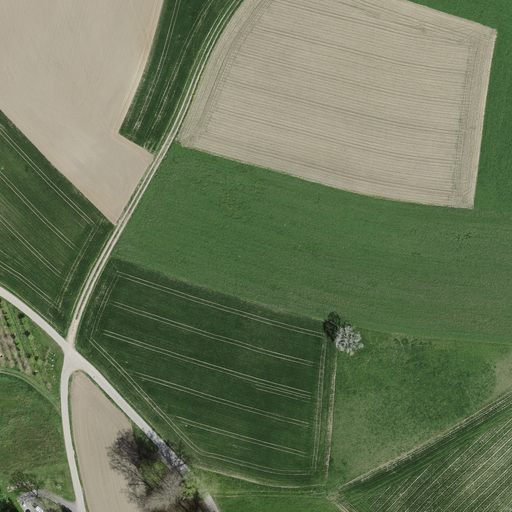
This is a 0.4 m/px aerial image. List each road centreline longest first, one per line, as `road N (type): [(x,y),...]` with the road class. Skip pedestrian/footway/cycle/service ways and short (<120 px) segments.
road 1 (track): [(238,0),(89,286),(69,351)]
road 2 (unclassified): [(82,511),(64,406),(69,351),(215,511)]
